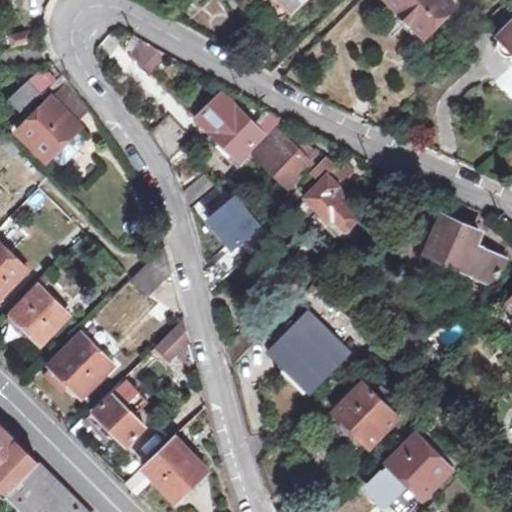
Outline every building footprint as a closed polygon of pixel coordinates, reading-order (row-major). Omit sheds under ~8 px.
[(274,0),(283,8),(261,30),(276,45),(297,23),(290,15),(304,0),(274,0)] [(393,0),(395,1),(426,32),(432,37),(462,6),(455,0),(393,0)] [(420,38),(426,32),(395,1),(389,8),(420,38)] [(511,25),(503,35),(499,40),(498,44),(499,47),(501,52),(506,56),(510,58),(511,58),(511,25)] [(6,40),(12,49),(33,43),(31,33),(6,40)] [(174,57),(151,44),(139,55),(155,73),(174,57)] [(25,112),(44,93),(31,80),(12,99),(25,112)] [(55,154),(80,129),(86,124),(82,120),(91,111),(66,86),(58,95),(57,94),(55,96),(21,130),(50,159),(55,154)] [(200,120),(232,154),(245,141),(250,147),(281,117),(270,111),(254,127),(225,96),(200,120)] [(164,153),(169,162),(194,138),(171,113),(150,133),(164,153)] [(90,139),(80,129),(55,154),(65,164),(90,139)] [(24,148),(7,131),(0,138),(0,142),(15,157),(24,148)] [(276,131),(255,152),(288,187),(320,153),(317,149),(313,152),(303,141),(294,150),(276,131)] [(238,169),(255,152),(250,147),(245,141),(232,154),(228,158),(238,169)] [(322,183),(339,167),(329,158),(313,173),(322,183)] [(359,176),(345,161),(339,167),(322,183),(307,198),(332,224),(327,229),(338,239),(363,214),(343,193),(359,176)] [(183,193),(189,210),(217,189),(205,175),(183,193)] [(302,203),(327,229),(332,224),(307,198),(302,203)] [(258,229),(236,199),(212,219),(234,248),(258,229)] [(441,220),(428,250),(472,271),(471,275),(494,286),(504,262),(475,249),(480,238),(441,220)] [(0,299),(1,300),(30,271),(0,241),(0,299)] [(150,297),(173,273),(169,259),(165,246),(133,279),(150,297)] [(489,296),(494,286),(471,275),(472,271),(428,250),(425,256),(429,262),(459,275),(456,282),(489,296)] [(223,256),(207,272),(212,290),(233,268),(223,256)] [(92,317),(118,343),(156,306),(130,279),(92,317)] [(13,315),(32,332),(43,343),(69,316),(40,287),(13,315)] [(256,309),(250,314),(268,332),(273,327),(256,309)] [(268,332),(250,314),(241,323),(244,326),(259,341),(268,332)] [(311,388),(349,350),(311,314),(300,325),(296,320),(276,340),(281,344),(274,352),(311,388)] [(32,332),(13,315),(9,320),(27,338),(32,332)] [(185,319),(155,349),(169,362),(191,341),(185,319)] [(232,369),(259,341),(244,326),(225,345),(232,369)] [(54,369),(69,383),(82,397),(114,364),(86,335),(54,369)] [(69,383),(54,369),(46,377),(61,391),(69,383)] [(93,409),(116,433),(128,447),(146,429),(135,417),(148,404),(124,378),(93,409)] [(366,382),(337,411),(373,447),(400,420),(399,418),(406,410),(397,401),(395,403),(393,401),(397,397),(381,381),(373,389),(366,382)] [(110,439),(116,433),(93,409),(87,415),(110,439)] [(373,447),(337,411),(330,419),(366,454),(373,447)] [(0,470),(23,448),(6,430),(0,435),(0,470)] [(395,468),(426,500),(428,502),(465,466),(429,430),(392,465),(395,468)] [(209,468),(177,435),(126,485),(133,492),(151,475),(157,481),(176,501),(209,468)] [(0,476),(14,490),(40,464),(23,448),(0,470),(0,476)] [(14,490),(16,493),(15,494),(17,496),(44,469),(40,464),(14,490)] [(426,500),(395,468),(373,488),(397,511),(417,511),(422,507),(421,505),(426,500)] [(32,511),(88,511),(44,469),(17,496),(32,511)] [(139,498),(157,481),(151,475),(133,492),(139,498)]
